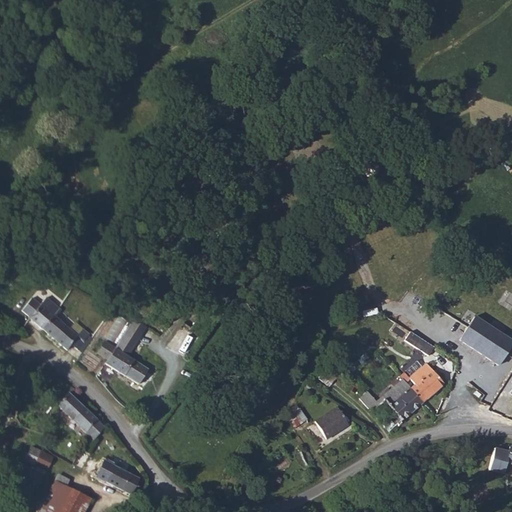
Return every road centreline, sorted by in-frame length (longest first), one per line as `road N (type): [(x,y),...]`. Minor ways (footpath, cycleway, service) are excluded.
road 1 (tertiary): [(0,338),(88,386),(160,479),(214,511)]
road 2 (tertiary): [(268,511),(387,448),(453,430),(511,430)]
road 3 (track): [(62,0),(0,111)]
